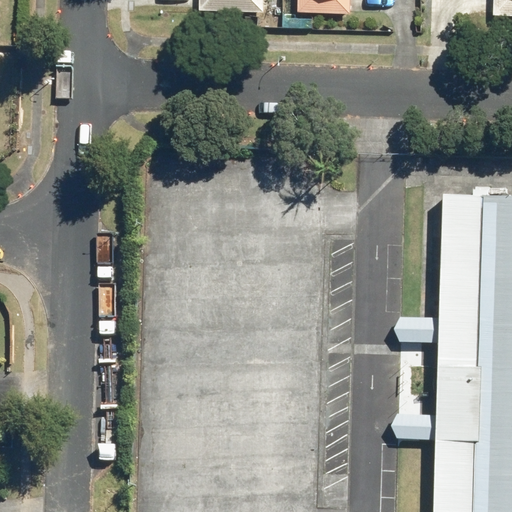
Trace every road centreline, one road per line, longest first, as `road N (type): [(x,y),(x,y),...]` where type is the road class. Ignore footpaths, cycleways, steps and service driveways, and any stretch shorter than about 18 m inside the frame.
road 1 (residential): [(511,89),(80,81)]
road 2 (residential): [(82,511),(81,241)]
road 3 (residential): [(81,241),(80,81)]
